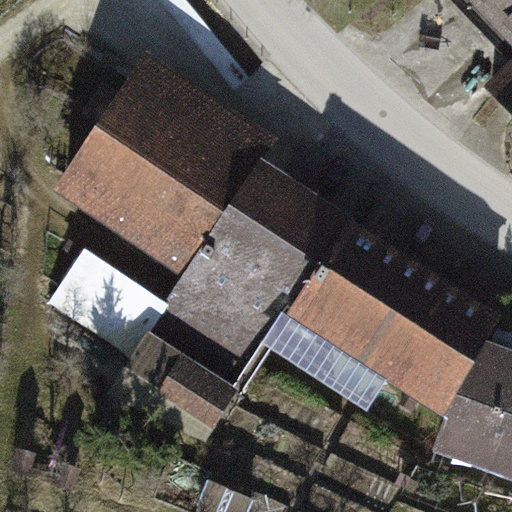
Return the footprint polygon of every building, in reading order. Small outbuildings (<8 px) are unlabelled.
[(511,129),(511,0),(459,0),(511,54),(511,123),(509,126),(511,129)] [(278,146),(153,60),(61,194),(188,281),(261,169),(278,146)] [(152,335),(250,398),(294,332),(358,233),(261,169),(188,281),(152,335)] [(294,332),(452,432),(481,353),(489,356),(498,327),(358,233),(294,332)] [(82,250),(50,301),(136,357),(169,307),(82,250)] [(452,432),(442,461),(511,486),(511,364),(489,356),(481,353),(452,432)]
